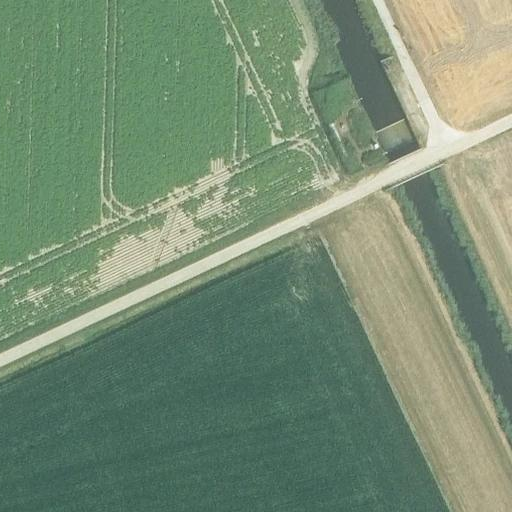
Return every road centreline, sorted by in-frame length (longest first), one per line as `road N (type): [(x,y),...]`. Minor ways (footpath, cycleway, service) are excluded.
road 1 (unclassified): [(461,148),(0,362)]
road 2 (unclassified): [(461,148),(423,100),(376,0)]
